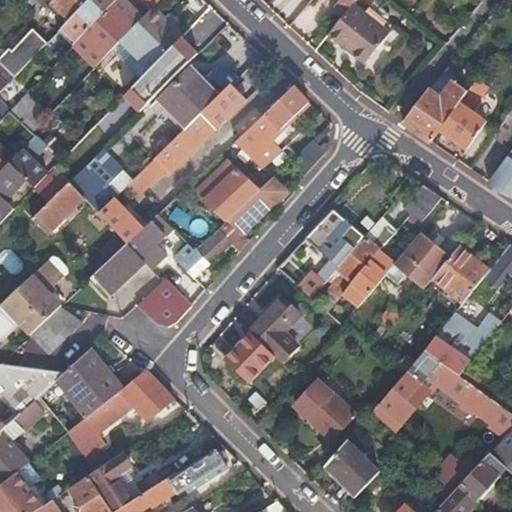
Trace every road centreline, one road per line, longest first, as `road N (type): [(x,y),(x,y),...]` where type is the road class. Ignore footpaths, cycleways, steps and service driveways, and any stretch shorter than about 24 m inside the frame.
road 1 (residential): [(370,123),(167,367),(308,511)]
road 2 (residential): [(370,123),(235,0)]
road 3 (residential): [(511,220),(370,123)]
